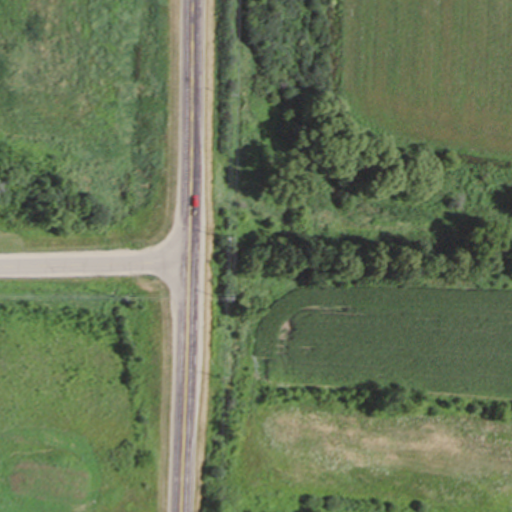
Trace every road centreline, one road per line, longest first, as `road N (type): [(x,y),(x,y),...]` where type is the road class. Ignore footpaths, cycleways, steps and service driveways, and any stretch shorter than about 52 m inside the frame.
road 1 (secondary): [(185,511),(192,0)]
road 2 (residential): [(0,266),(189,261)]
